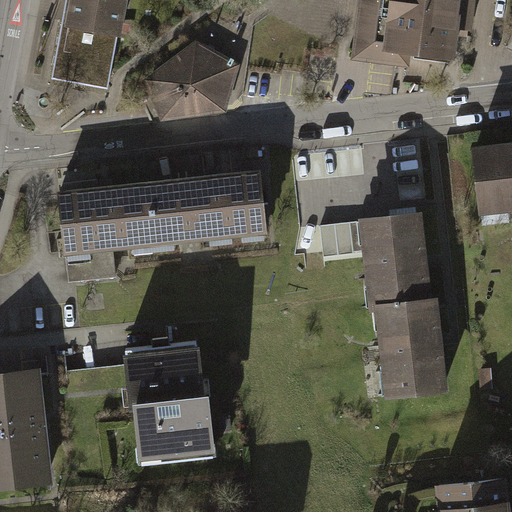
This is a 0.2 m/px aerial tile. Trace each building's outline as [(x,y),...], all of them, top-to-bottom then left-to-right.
[(69,0),(55,79),(109,89),(119,35),(125,37),(132,0),(69,0)] [(408,65),(410,53),(369,48),(374,0),(360,0),(354,58),(408,65)] [(374,0),(369,48),(410,53),(452,56),(456,27),(471,29),(474,0),(469,0),(374,0)] [(243,68),(244,64),(197,41),(145,79),(164,120),(230,111),(237,113),(250,70),(243,68)] [(511,144),(475,149),(482,213),(511,210),(511,144)] [(348,221),(340,162),(312,166),(319,225),(348,221)] [(264,169),(151,182),(158,242),(271,229),(264,169)] [(158,242),(151,182),(62,192),(69,252),(115,247),(158,242)] [(422,212),(361,220),(371,308),(376,307),(433,301),(422,212)] [(119,277),(115,247),(69,252),(72,281),(119,277)] [(437,300),(433,301),(376,307),(387,398),(448,391),(437,300)] [(154,345),(127,348),(130,387),(138,386),(139,403),(137,403),(141,447),(157,446),(159,461),(201,457),(200,444),(212,442),(206,395),(197,396),(196,380),(201,379),(197,340),(169,343),(169,336),(154,338),(154,345)] [(36,374),(0,377),(0,481),(48,476),(36,374)] [(510,511),(506,479),(438,487),(441,511),(510,511)]
